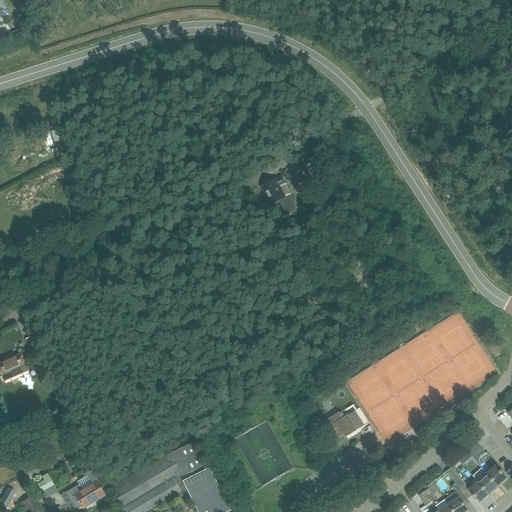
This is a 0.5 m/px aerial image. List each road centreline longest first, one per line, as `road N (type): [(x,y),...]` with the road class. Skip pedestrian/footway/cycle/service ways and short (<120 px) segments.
road 1 (unclassified): [(0,85),(203,28),(298,50),(345,83),(477,280),(511,306)]
road 2 (track): [(121,257),(511,15)]
road 3 (unclassified): [(362,511),(478,414)]
road 4 (residential): [(0,328),(121,257)]
